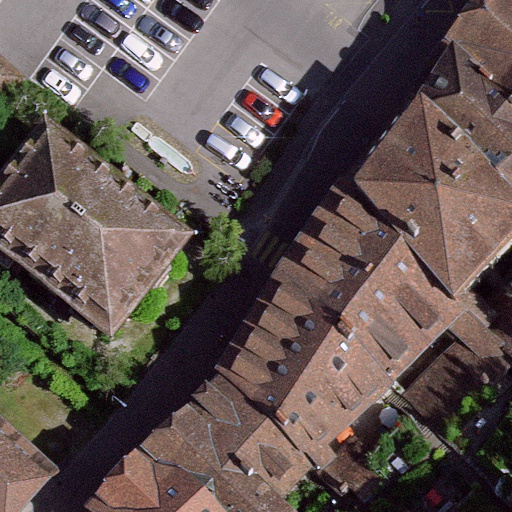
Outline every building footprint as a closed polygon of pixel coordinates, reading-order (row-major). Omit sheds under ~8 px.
[(511,0),(488,0),(448,50),(459,58),(511,100),(511,0)] [(511,100),(459,58),(420,114),(511,191),(511,100)] [(511,250),(511,191),(420,114),(355,206),(459,313),(511,250)] [(0,209),(0,263),(119,353),(200,246),(54,137),(0,209)] [(341,192),(278,287),(393,391),(467,321),(459,313),(355,206),(341,192)] [(393,391),(278,287),(217,384),(221,387),(313,468),(393,391)] [(221,387),(148,458),(204,511),(287,511),(279,505),(313,468),(221,387)] [(0,511),(21,511),(45,487),(0,447),(0,511)] [(204,511),(148,458),(93,511),(204,511)]
